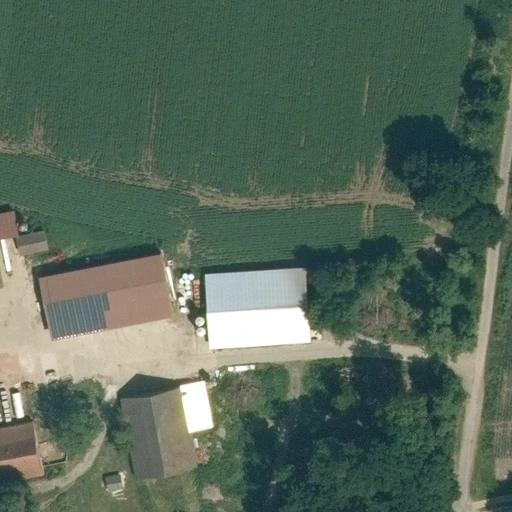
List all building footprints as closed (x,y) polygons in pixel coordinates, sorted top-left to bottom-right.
[(15,237),(20,255),(49,248),(45,229),(15,237)] [(162,253),(37,273),(47,337),(173,316),(162,253)] [(189,263),(195,335),(296,327),(291,255),(189,263)] [(168,378),(103,392),(120,468),(184,454),(168,378)] [(0,486),(43,477),(32,426),(0,432),(0,486)]
